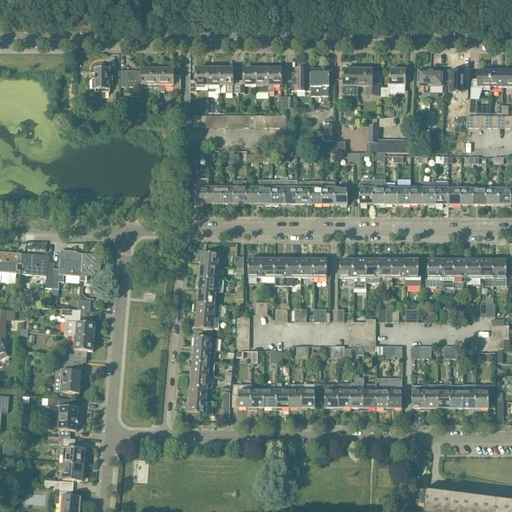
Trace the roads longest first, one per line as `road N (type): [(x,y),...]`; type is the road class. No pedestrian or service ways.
road 1 (tertiary): [(511,40),(21,39)]
road 2 (residential): [(511,437),(164,437)]
road 3 (residential): [(511,233),(180,230)]
road 4 (residential): [(164,437),(180,230)]
road 5 (residential): [(110,436),(125,229)]
road 6 (residential): [(125,229),(0,228)]
